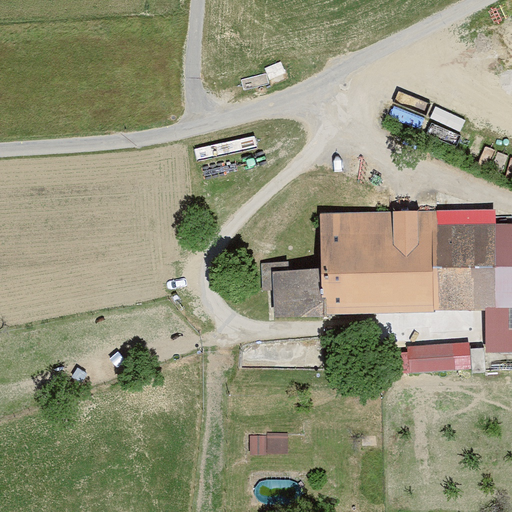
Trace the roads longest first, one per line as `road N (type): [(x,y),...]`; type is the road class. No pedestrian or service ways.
road 1 (track): [(338,76),(205,138),(0,161)]
road 2 (track): [(338,76),(492,0)]
road 3 (track): [(209,0),(205,138)]
